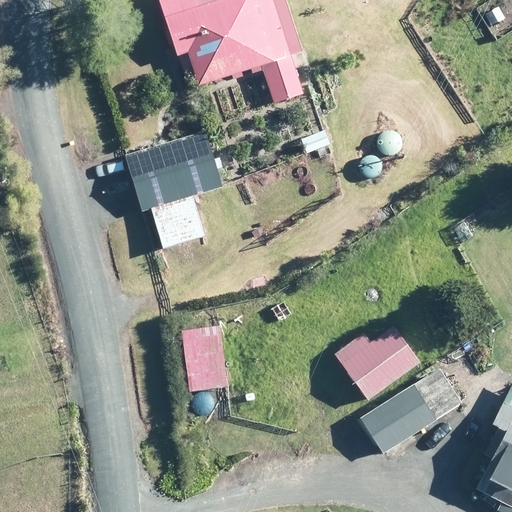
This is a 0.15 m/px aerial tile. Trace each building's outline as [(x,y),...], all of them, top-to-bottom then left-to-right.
[(159,0),(187,91),(265,67),(276,104),(307,95),(278,0),(159,0)] [(208,138),(129,163),(145,212),(154,209),(166,249),(207,236),(194,196),(223,187),(208,138)] [(223,325),(183,329),(189,388),(229,384),(223,325)] [(441,368),(364,414),(385,450),(463,403),(441,368)] [(511,511),(511,400),(476,485),(498,495),(493,508),(501,511),(511,511)]
